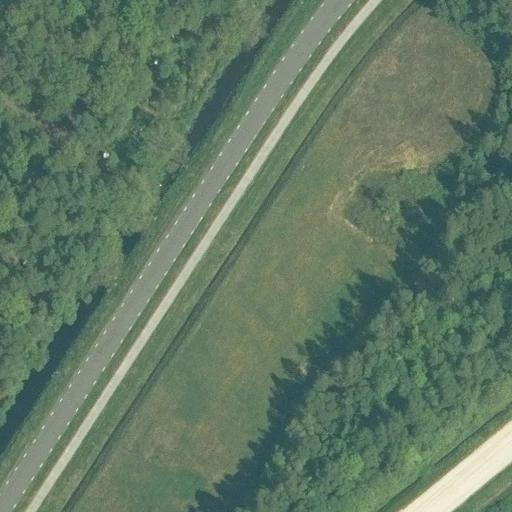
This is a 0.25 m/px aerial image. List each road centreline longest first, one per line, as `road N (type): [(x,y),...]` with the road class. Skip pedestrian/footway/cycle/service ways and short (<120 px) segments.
road 1 (tertiary): [(0,507),(342,0)]
road 2 (track): [(0,231),(146,0)]
